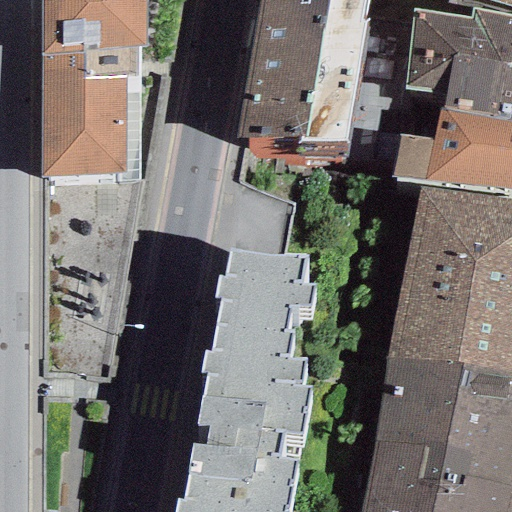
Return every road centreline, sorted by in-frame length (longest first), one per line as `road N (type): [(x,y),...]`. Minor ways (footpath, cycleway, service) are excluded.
road 1 (residential): [(232,0),(138,511)]
road 2 (residential): [(9,0),(7,511)]
